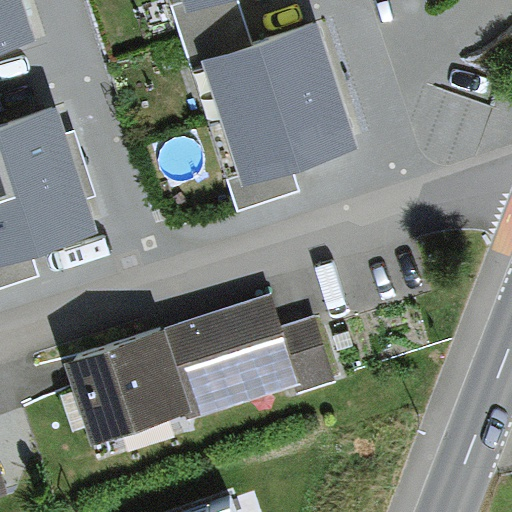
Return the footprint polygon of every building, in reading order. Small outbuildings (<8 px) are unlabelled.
[(24,0),(0,0),(0,44),(35,33),(24,0)] [(302,21),(206,53),(242,163),(339,131),(302,21)] [(50,104),(0,120),(0,240),(86,212),(50,104)] [(272,285),(67,348),(93,431),(187,402),(190,411),(296,378),(298,386),(336,375),(315,309),(283,319),(272,285)] [(231,511),(226,498),(185,511),(231,511)]
